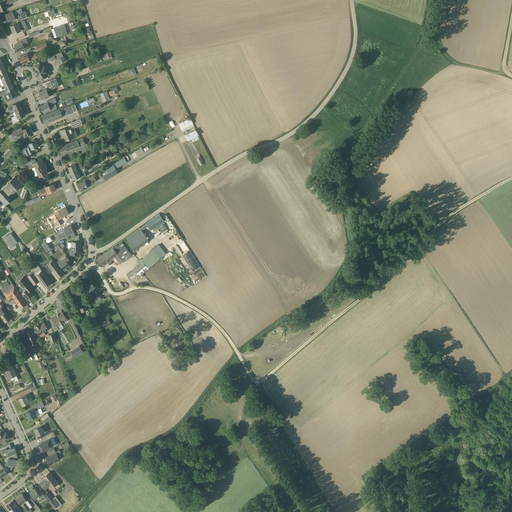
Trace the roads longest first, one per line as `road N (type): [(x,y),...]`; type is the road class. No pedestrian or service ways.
road 1 (unclassified): [(90,257),(216,170),(309,120),(353,53),(351,0)]
road 2 (track): [(511,176),(449,215),(352,306),(255,381)]
road 3 (residential): [(90,257),(5,42)]
road 4 (track): [(255,381),(198,310),(145,287),(114,294),(90,257)]
road 5 (residential): [(0,341),(90,257)]
